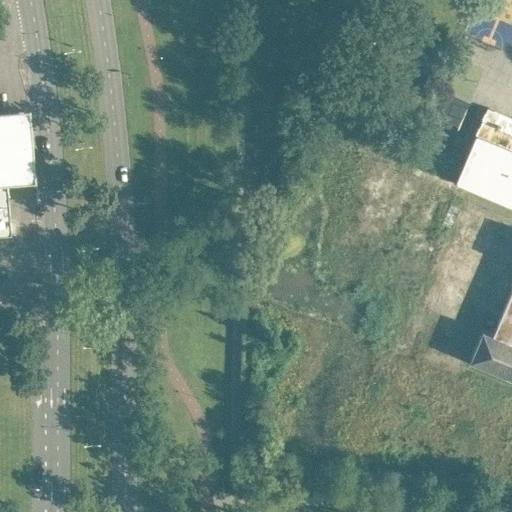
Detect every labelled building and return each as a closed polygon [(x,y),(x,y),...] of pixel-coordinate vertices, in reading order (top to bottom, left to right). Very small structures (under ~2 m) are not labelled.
[(511,118),(486,107),(455,180),(511,204),(511,118)] [(30,111),(0,113),(0,185),(35,183),(30,111)] [(7,190),(6,184),(6,180),(0,180),(0,234),(11,234),(7,192),(8,192),(8,190),(7,190)] [(393,212),(416,220),(425,195),(402,187),(393,212)] [(338,210),(303,197),(277,268),(276,268),(261,308),(296,321),(338,210)] [(394,257),(380,291),(416,306),(440,250),(408,237),(413,225),(391,215),(376,249),(394,257)] [(296,320),(335,335),(284,462),(328,479),(392,316),(352,300),(352,301),(310,284),(296,320)] [(511,285),(492,333),(482,329),(469,359),(511,377),(511,285)]
